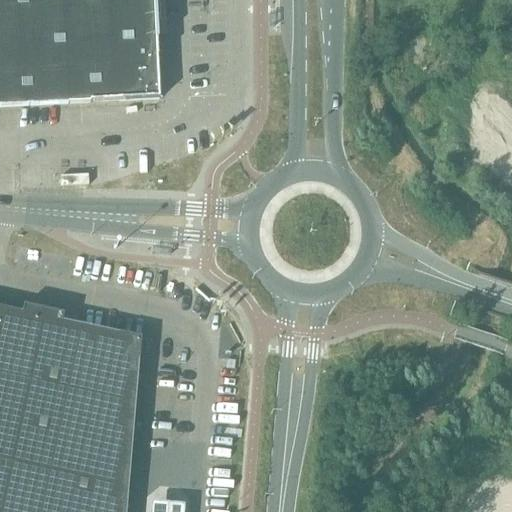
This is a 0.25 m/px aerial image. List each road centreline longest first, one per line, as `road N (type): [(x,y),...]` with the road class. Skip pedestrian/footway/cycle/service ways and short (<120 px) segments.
road 1 (secondary): [(328,170),(330,0)]
road 2 (secondary): [(295,0),(295,168)]
road 3 (unclassified): [(250,207),(142,205),(105,215)]
road 4 (unclassified): [(105,215),(138,230),(246,238)]
road 5 (secondary): [(287,291),(283,373),(293,416)]
road 6 (secondary): [(293,416),(310,371),(318,294)]
